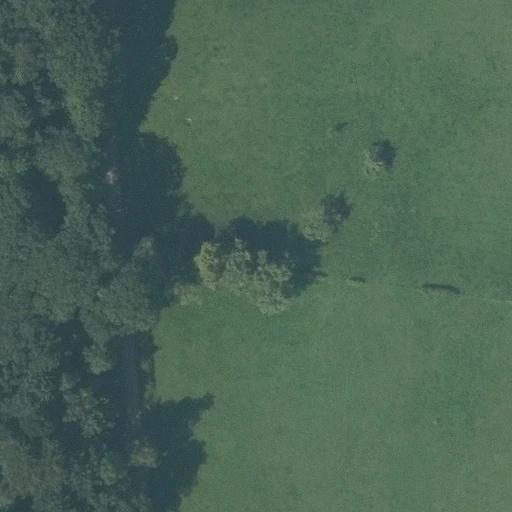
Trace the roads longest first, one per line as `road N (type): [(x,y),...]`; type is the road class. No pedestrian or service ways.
road 1 (track): [(109,0),(125,115),(149,511)]
road 2 (track): [(125,115),(0,131)]
